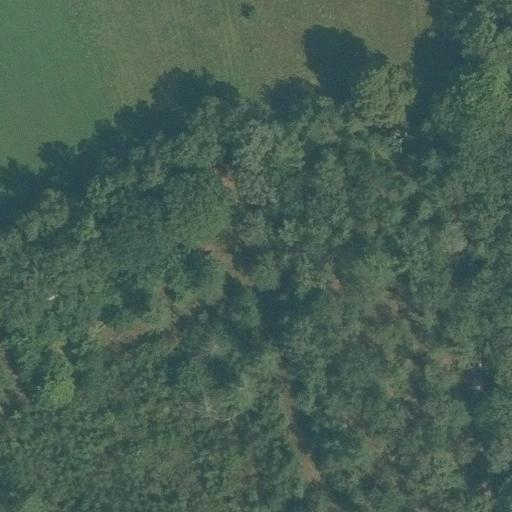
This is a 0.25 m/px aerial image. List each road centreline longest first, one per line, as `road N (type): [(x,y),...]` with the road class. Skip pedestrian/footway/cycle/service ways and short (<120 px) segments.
road 1 (track): [(0,338),(511,88)]
road 2 (track): [(437,125),(501,511)]
